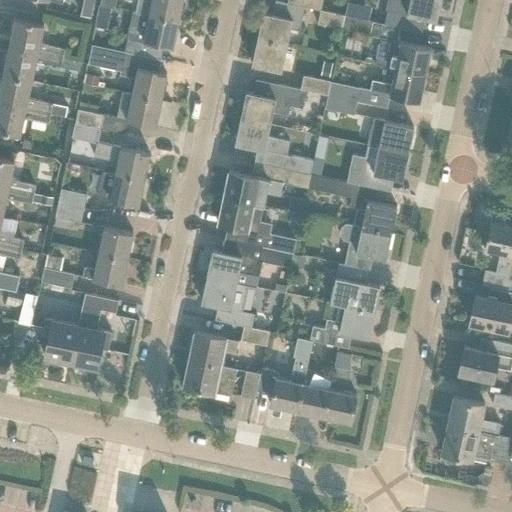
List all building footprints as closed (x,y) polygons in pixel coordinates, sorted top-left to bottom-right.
[(97,0),(93,18),(110,22),(116,0),(97,0)] [(138,0),(136,13),(149,15),(178,21),(182,0),(138,0)] [(258,38),(287,44),(290,28),(300,30),(304,7),(288,3),(276,0),(273,14),(263,12),(258,38)] [(288,0),(288,3),(304,7),(305,7),(320,10),(322,0),(288,0)] [(436,21),(440,0),(410,0),(409,5),(395,2),(393,12),(436,21)] [(348,3),(345,16),(372,22),(375,8),(348,3)] [(320,11),(317,24),(342,29),(344,16),(320,11)] [(136,13),(132,12),(124,51),(161,59),(164,45),(172,47),(178,21),(149,15),(136,13)] [(345,16),(344,16),(342,29),(341,30),(381,38),(375,64),(396,68),(425,74),(431,48),(401,42),(397,41),(400,28),(372,22),(345,16)] [(9,47),(62,58),(64,49),(48,46),(48,44),(39,42),(43,25),(15,19),(9,47)] [(281,70),(287,44),(258,38),(252,64),(281,70)] [(135,78),(132,93),(132,94),(161,100),(167,74),(153,71),(156,58),(125,51),(92,44),(87,64),(120,71),(119,75),(135,78)] [(62,58),(9,47),(3,74),(31,80),(35,63),(60,67),(62,58)] [(332,63),(324,62),(321,76),(329,78),(332,63)] [(327,95),(328,95),(358,102),(388,108),(390,94),(419,100),(425,74),(396,68),(392,84),(373,80),(370,90),(361,88),(330,82),(327,95)] [(0,87),(0,102),(50,113),(52,104),(27,99),(31,80),(3,74),(0,87)] [(85,83),(97,86),(99,77),(87,74),(85,83)] [(327,95),(330,82),(304,76),(301,89),(306,91),(327,95)] [(302,107),(306,91),(301,89),(277,84),(274,97),(246,92),(241,118),(270,124),(273,111),(288,114),(290,105),(302,107)] [(155,126),(161,100),(132,94),(132,93),(122,92),(117,118),(155,126)] [(355,115),(358,102),(328,95),(325,109),(355,115)] [(50,113),(0,102),(0,131),(19,135),(23,117),(48,122),(50,113)] [(80,102),(79,109),(97,113),(99,106),(80,102)] [(52,104),(50,113),(66,116),(68,108),(52,104)] [(75,123),(101,129),(104,115),(97,113),(79,109),(78,109),(75,123)] [(311,173),(314,159),(286,154),(289,140),(267,136),(270,124),(241,118),(235,144),(264,150),(261,164),(311,173)] [(368,145),(408,153),(414,127),(385,121),(385,120),(374,118),(368,145)] [(96,143),(98,142),(101,129),(75,123),(68,154),(77,155),(80,139),(96,143)] [(22,148),(30,149),(32,140),(24,138),(22,148)] [(120,147),(98,142),(96,143),(94,156),(118,161),(115,173),(144,180),(150,154),(120,147)] [(347,182),(366,186),(385,190),(388,176),(403,179),(408,153),(368,145),(365,157),(353,154),(347,182)] [(0,157),(0,186),(33,194),(35,185),(10,180),(14,161),(0,157)] [(314,159),(311,173),(320,176),(324,159),(314,157),(314,159)] [(281,195),(283,183),(308,188),(311,173),(261,164),(254,162),(251,175),(229,171),(224,197),(253,203),(264,205),(267,192),(281,195)] [(139,206),(144,180),(115,173),(109,199),(139,206)] [(363,199),(366,186),(347,182),(320,176),(311,173),(308,188),(351,197),(349,208),(357,209),(354,225),(391,233),(397,207),(363,199)] [(53,198),(33,194),(0,186),(0,215),(2,216),(6,198),(14,199),(31,203),(31,202),(52,206),(53,198)] [(61,189),(58,203),(84,208),(87,195),(61,189)] [(260,222),(264,205),(253,203),(224,197),(218,223),(247,229),(244,242),(293,253),(296,240),(269,234),(271,224),(260,222)] [(58,203),(55,217),(56,217),(72,221),(81,223),(84,208),(58,203)] [(0,215),(0,244),(21,249),(23,240),(0,234),(0,226),(2,216),(0,215)] [(72,221),(56,217),(54,226),(70,230),(72,221)] [(503,288),(511,245),(511,225),(491,221),(485,248),(506,253),(504,260),(499,258),(496,271),(485,269),(482,284),(503,288)] [(391,233),(354,225),(346,223),(341,227),(340,234),(343,240),(349,242),(344,264),(369,269),(372,256),(386,259),(391,233)] [(103,227),(98,253),(127,259),(133,233),(103,227)] [(291,265),(293,253),(244,242),(241,256),(213,250),(207,276),(236,282),(238,271),(260,276),(262,262),(290,268),(291,265)] [(21,249),(0,244),(0,287),(16,292),(20,276),(0,271),(0,254),(19,258),(21,249)] [(511,245),(503,288),(503,289),(511,290),(511,245)] [(127,259),(98,253),(95,269),(85,267),(83,277),(122,285),(127,259)] [(293,253),(291,265),(303,268),(306,256),(293,253)] [(366,283),(369,269),(344,264),(344,265),(338,263),(333,286),(330,302),(326,302),(374,312),(380,286),(366,283)] [(71,289),(74,275),(44,268),(41,282),(71,289)] [(236,282),(207,276),(201,302),(231,308),(236,282)] [(287,283),(280,281),(279,286),(264,283),(263,288),(285,293),(287,283)] [(511,291),(500,289),(498,300),(475,295),(469,322),(508,331),(511,317),(511,291)] [(23,294),(9,290),(5,305),(20,309),(23,294)] [(30,326),(37,296),(25,293),(18,323),(30,326)] [(85,294),(78,325),(70,362),(96,367),(100,349),(108,350),(112,332),(92,328),(95,312),(93,312),(94,308),(116,313),(118,301),(85,294)] [(369,338),(374,312),(326,302),(323,318),(326,319),(324,328),(312,325),(309,339),(347,348),(350,334),(369,338)] [(270,331),(273,317),(247,312),(244,325),(270,331)] [(78,325),(45,318),(43,328),(50,330),(44,356),(70,362),(78,325)] [(267,346),(270,332),(270,331),(244,325),(241,340),(267,346)] [(189,359),(221,365),(224,351),(235,354),(238,341),(227,338),(195,331),(189,359)] [(306,369),(307,369),(313,341),(298,338),(293,357),(296,357),(291,381),(276,377),(270,405),(297,410),(303,382),(306,369)] [(511,343),(492,339),(489,351),(464,345),(459,372),(493,379),(496,366),(511,370),(511,363),(511,343)] [(334,366),(334,367),(349,370),(352,355),(337,352),(334,366)] [(361,372),(364,358),(352,355),(349,370),(361,372)] [(221,366),(221,365),(189,359),(184,386),(215,393),(215,392),(230,395),(236,369),(221,366)] [(261,376),(260,375),(257,391),(268,393),(274,371),(262,369),(261,376)] [(257,391),(260,375),(246,372),(241,397),(255,400),(257,391)] [(308,384),(303,382),(297,410),(323,416),(329,388),(331,381),(315,372),(308,384)] [(329,388),(323,416),(350,422),(356,394),(329,388)] [(511,396),(496,393),(494,405),(511,408),(511,396)] [(447,424),(498,435),(500,422),(481,418),(484,402),(454,395),(447,424)] [(510,437),(498,435),(447,424),(441,452),(472,459),(486,462),(487,457),(505,461),(510,437)] [(476,483),(487,486),(489,474),(483,473),(477,476),(476,483)]
